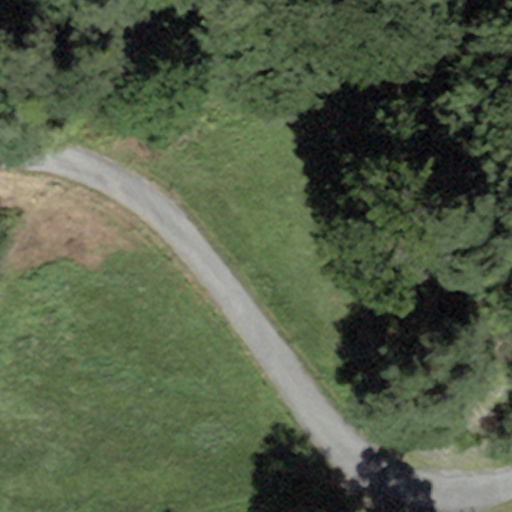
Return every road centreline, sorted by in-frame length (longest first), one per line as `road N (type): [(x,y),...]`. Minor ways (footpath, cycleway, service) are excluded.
road 1 (track): [(0,154),(71,159),(132,185),(180,228),(388,491)]
road 2 (track): [(388,491),(455,496),(511,484)]
